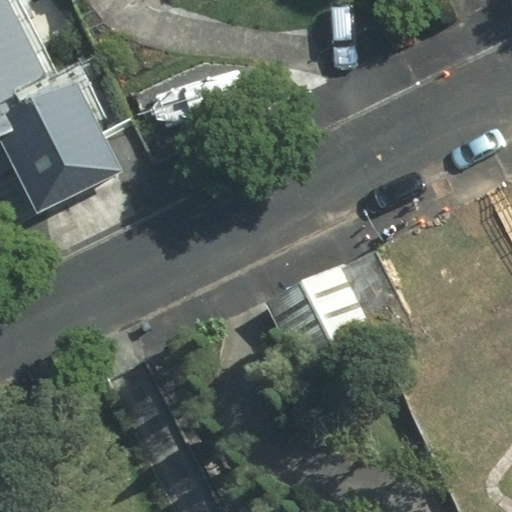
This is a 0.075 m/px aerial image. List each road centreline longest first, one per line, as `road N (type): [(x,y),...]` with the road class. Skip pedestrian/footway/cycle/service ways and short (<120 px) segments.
road 1 (residential): [(0,344),(511,96)]
road 2 (unknown): [(185,511),(107,292)]
